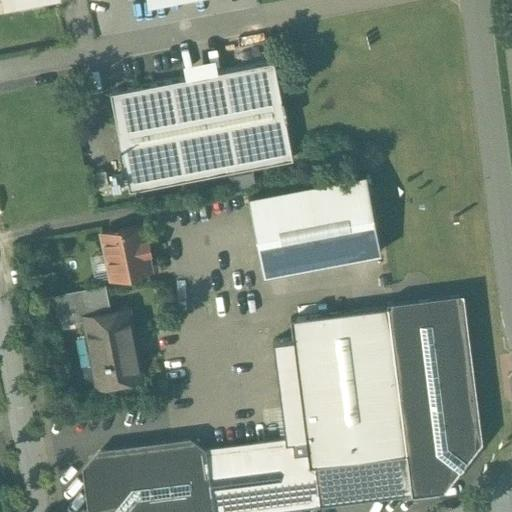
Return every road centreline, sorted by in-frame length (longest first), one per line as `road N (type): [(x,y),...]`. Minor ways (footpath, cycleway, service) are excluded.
road 1 (tertiary): [(479,0),(511,271)]
road 2 (residential): [(42,511),(0,301)]
